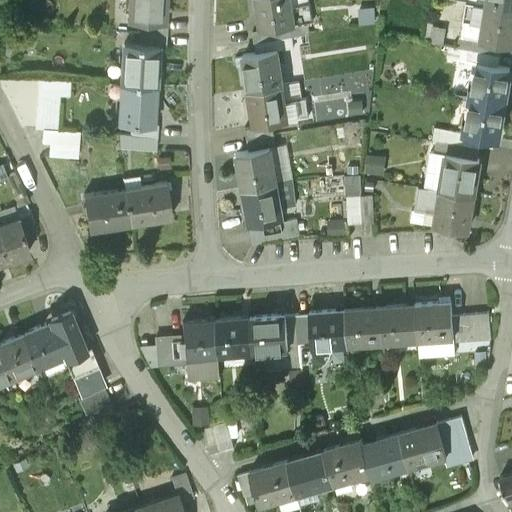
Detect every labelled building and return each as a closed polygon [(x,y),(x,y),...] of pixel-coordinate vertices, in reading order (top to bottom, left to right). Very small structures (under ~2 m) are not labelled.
[(164,0),(129,0),(128,18),(140,19),(162,20),(163,5),(164,5),(164,0)] [(257,0),(261,29),(307,22),(312,21),(308,0),(257,0)] [(487,3),(469,0),(466,0),(464,15),(484,19),(487,3)] [(372,3),(358,5),(360,21),(374,20),(372,3)] [(511,7),(487,3),(484,19),(481,37),(501,40),(511,41),(511,7)] [(484,19),(464,15),(461,34),(476,36),(481,37),(484,19)] [(162,20),(140,19),(140,31),(166,32),(167,20),(162,20)] [(261,29),(253,30),(255,41),(292,35),(308,33),(307,22),(261,29)] [(444,28),(431,26),(428,40),(442,43),(444,28)] [(166,32),(140,31),(139,43),(156,43),(166,44),(166,32)] [(292,35),(255,41),(256,53),(276,49),(281,48),(293,46),(292,35)] [(481,37),(476,36),(473,48),(499,53),(501,40),(481,37)] [(139,43),(124,42),(122,67),(124,68),(124,81),(155,83),(156,58),(155,58),(156,43),(139,43)] [(473,48),(449,44),(447,56),(471,62),(473,48)] [(499,53),(473,48),(471,62),(477,62),(497,64),(499,53)] [(256,53),(243,55),(249,89),(282,84),(276,49),(256,53)] [(497,64),(477,62),(471,96),(503,101),(509,67),(497,64)] [(155,83),(124,81),(123,94),(121,94),(120,119),(132,120),(153,122),(153,118),(152,118),(152,104),(154,104),(155,83)] [(282,84),(249,89),(255,125),(271,122),(308,115),(306,97),(285,100),(282,84)] [(59,94),(37,93),(35,127),(57,128),(59,94)] [(503,101),(471,96),(465,131),(480,133),(497,136),(503,101)] [(355,98),(348,98),(349,110),(363,109),(362,97),(355,98)] [(153,122),(132,120),(132,133),(157,135),(158,122),(153,122)] [(255,125),(246,126),(248,137),(273,133),(271,122),(255,125)] [(455,130),(434,127),(432,138),(453,142),(455,130)] [(62,130),(40,141),(47,153),(68,142),(62,130)] [(465,131),(455,130),(453,142),(479,145),(480,133),(465,131)] [(157,135),(132,133),(131,146),(156,148),(157,135)] [(273,133),(248,137),(250,150),(271,146),(276,145),(273,133)] [(479,145),(453,142),(452,153),(477,157),(479,145)] [(276,145),(271,146),(277,180),(290,178),(284,144),(276,145)] [(250,150),(238,152),(244,186),(277,180),(271,146),(250,150)] [(326,148),(319,150),(316,155),(316,163),(324,166),(330,165),(334,159),(332,152),(326,148)] [(383,150),(367,149),(366,168),(381,169),(383,150)] [(447,152),(429,149),(423,185),(441,188),(447,152)] [(452,153),(447,152),(441,188),(474,193),(480,157),(477,157),(452,153)] [(360,170),(344,171),(346,196),(349,195),(361,194),(360,170)] [(290,178),(277,180),(282,206),(295,204),(290,178)] [(158,183),(125,188),(130,219),(172,212),(167,180),(157,181),(158,183)] [(277,180),(244,186),(251,221),(284,215),(282,206),(277,180)] [(423,185),(419,184),(415,208),(437,211),(435,221),(469,227),(474,193),(441,188),(423,185)] [(125,188),(95,192),(94,191),(84,192),(90,224),(130,219),(125,188)] [(361,194),(349,195),(351,220),(362,219),(361,194)] [(373,194),(361,194),(362,219),(375,218),(373,194)] [(36,236),(25,200),(13,203),(17,215),(18,214),(26,239),(36,236)] [(17,215),(0,220),(0,256),(12,252),(13,254),(29,249),(26,239),(18,214),(17,215)] [(346,215),(327,216),(328,232),(347,230),(346,215)] [(283,218),(253,224),(256,239),(286,234),(283,218)] [(453,297),(416,300),(419,335),(455,332),(454,310),(453,297)] [(416,300),(381,303),(384,338),(419,335),(416,300)] [(381,303),(346,306),(349,340),(384,338),(381,303)] [(49,318),(23,329),(36,360),(63,349),(60,343),(82,334),(68,304),(49,312),(48,313),(47,315),(48,317),(49,318)] [(346,306),(312,308),(312,310),(315,359),(316,366),(322,364),(327,360),(331,355),(333,349),(332,342),(349,340),(346,306)] [(490,307),(477,308),(479,335),(492,334),(490,307)] [(477,308),(464,309),(467,336),(479,335),(477,308)] [(464,309),(454,310),(455,332),(456,337),(467,336),(464,309)] [(288,310),(251,313),(255,359),(274,357),(273,346),(286,345),(290,345),(288,311),(288,310)] [(315,359),(312,310),(296,311),(301,360),(315,359)] [(296,311),(288,311),(290,345),(286,345),(287,350),(294,350),(296,366),(302,366),(301,360),(296,311)] [(251,313),(217,316),(220,350),(232,349),(234,364),(255,362),(255,359),(251,313)] [(217,316),(183,318),(184,331),(186,358),(188,375),(222,372),(220,350),(217,316)] [(23,329),(0,338),(0,342),(12,370),(36,360),(23,329)] [(184,331),(157,333),(159,360),(186,358),(184,331)] [(82,334),(60,343),(63,349),(80,392),(101,382),(86,346),(87,346),(82,334)] [(0,375),(12,370),(0,342),(0,375)] [(80,392),(79,392),(85,405),(108,394),(102,381),(80,392)] [(108,394),(85,405),(91,417),(114,407),(108,394)] [(204,401),(192,402),(193,419),(205,418),(204,401)] [(134,403),(114,411),(120,426),(140,418),(134,403)] [(463,411),(450,415),(457,437),(469,433),(463,411)] [(457,437),(450,415),(440,418),(440,420),(446,440),(457,437)] [(229,418),(215,422),(222,447),(236,443),(229,418)] [(426,422),(401,429),(410,460),(427,455),(428,457),(449,451),(446,440),(440,420),(426,424),(426,422)] [(215,422),(205,425),(212,449),(222,447),(215,422)] [(379,437),(364,441),(372,470),(373,473),(398,466),(398,463),(410,460),(401,429),(378,435),(379,437)] [(351,440),(325,447),(326,449),(334,478),(349,474),(349,476),(372,470),(364,441),(363,438),(351,442),(351,440)] [(312,451),(288,458),(297,488),(312,484),(312,486),(335,480),(334,478),(326,449),(313,452),(312,451)] [(288,458),(265,464),(265,466),(252,469),(257,489),(261,500),(285,494),(284,492),(297,488),(288,458)] [(252,468),(240,471),(246,492),(257,489),(252,469),(252,468)] [(511,470),(501,474),(511,504),(511,470)] [(184,471),(170,475),(175,491),(177,490),(180,500),(192,496),(184,471)] [(175,491),(153,498),(154,500),(140,504),(143,511),(183,511),(180,500),(177,490),(175,491)]
